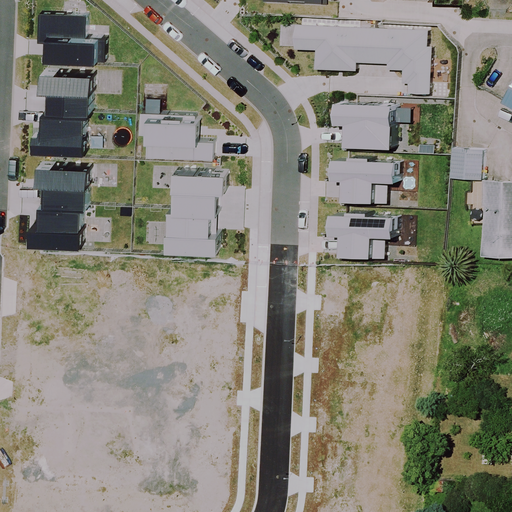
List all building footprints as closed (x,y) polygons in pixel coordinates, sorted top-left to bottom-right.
[(485,151),(453,150),(452,179),(484,180),(485,151)] [(511,182),(488,182),(487,257),(511,257),(511,182)] [(40,275),(0,273),(0,337),(39,338),(40,275)] [(317,356),(319,275),(266,273),(263,354),(317,356)] [(99,277),(58,275),(55,338),(97,339),(99,277)] [(170,307),(166,349),(191,351),(192,343),(250,346),(252,309),(221,306),(223,279),(172,276),(170,307)] [(150,290),(127,288),(124,324),(146,326),(150,290)] [(370,378),(321,376),(319,416),(368,418),(370,378)] [(91,462),(92,399),(57,397),(55,422),(37,421),(35,477),(90,479),(91,462)] [(165,397),(164,431),(216,433),(217,399),(165,397)] [(98,399),(97,462),(123,463),(123,480),(148,481),(151,413),(120,411),(121,400),(98,399)] [(0,474),(35,477),(37,421),(0,419),(0,474)] [(366,473),(368,434),(319,432),(318,471),(366,473)] [(229,441),(168,439),(167,479),(235,480),(235,463),(228,463),(229,441)] [(363,511),(365,482),(319,480),(317,511),(363,511)] [(0,511),(31,511),(33,487),(1,485),(0,493),(0,511)] [(155,511),(157,490),(111,489),(109,511),(155,511)] [(227,511),(228,495),(169,492),(168,511),(227,511)] [(103,511),(104,496),(57,494),(56,511),(103,511)]
